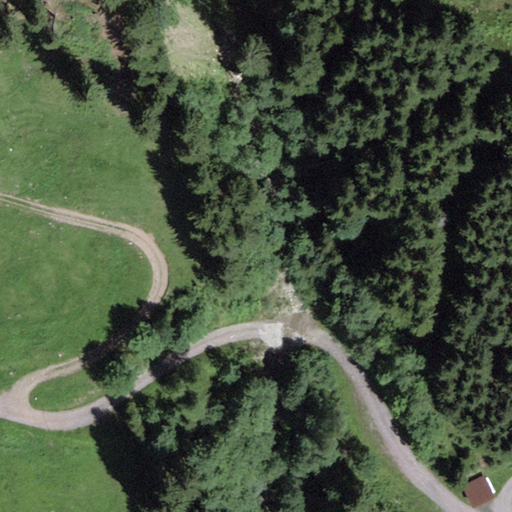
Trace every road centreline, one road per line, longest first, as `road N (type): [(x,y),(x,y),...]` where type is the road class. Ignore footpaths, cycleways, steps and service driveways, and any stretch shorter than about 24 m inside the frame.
road 1 (track): [(18,411),(60,419),(105,407),(161,360),(226,332),(328,345),(446,499),(475,511)]
road 2 (track): [(0,188),(125,225),(164,268),(155,320),(35,382),(18,411)]
